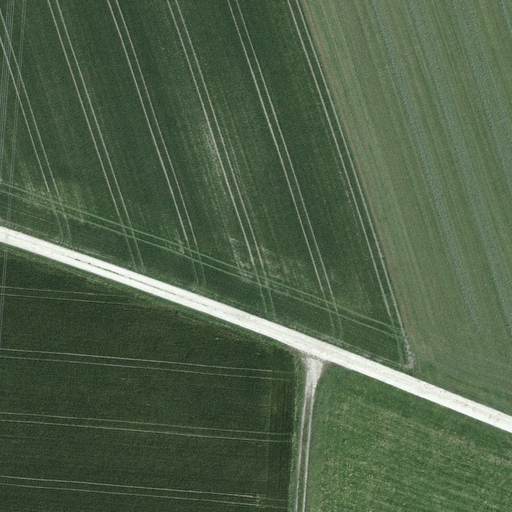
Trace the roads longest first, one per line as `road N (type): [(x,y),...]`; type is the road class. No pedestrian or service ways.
road 1 (unclassified): [(511,425),(0,236)]
road 2 (track): [(310,347),(296,511)]
